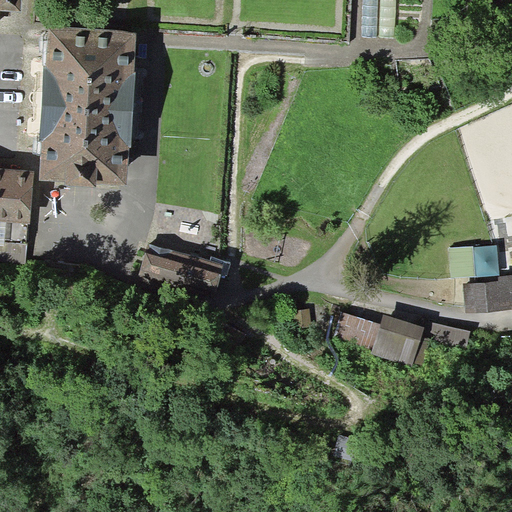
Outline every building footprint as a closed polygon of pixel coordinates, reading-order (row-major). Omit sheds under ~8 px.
[(0,0),(0,22),(1,7),(23,8),(23,0),(0,0)] [(53,26),(44,176),(128,181),(137,31),(53,26)] [(0,168),(0,216),(31,218),(35,171),(0,168)] [(210,259),(140,240),(131,276),(200,295),(210,259)] [(511,275),(462,281),(466,315),(511,309),(511,275)] [(478,328),(385,304),(373,347),(466,371),(478,328)] [(377,315),(343,305),(333,336),(368,346),(377,315)]
